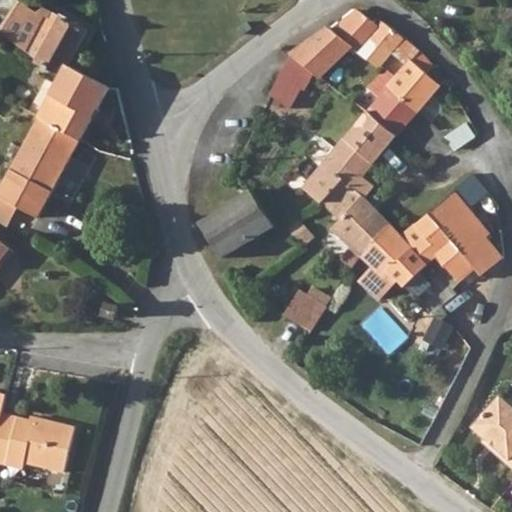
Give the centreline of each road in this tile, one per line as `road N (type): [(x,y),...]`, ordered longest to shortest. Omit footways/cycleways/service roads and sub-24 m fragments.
road 1 (unclassified): [(412,477),(282,382),(192,285)]
road 2 (residential): [(511,199),(485,105),(436,45),(383,0)]
road 3 (residential): [(412,477),(488,333),(511,265)]
road 4 (unclassified): [(149,130),(339,0)]
road 5 (unclassified): [(192,285),(149,130)]
road 6 (unclassified): [(147,358),(106,511)]
road 7 (unclassified): [(147,358),(0,343)]
road 8 (unclassified): [(149,130),(117,0)]
